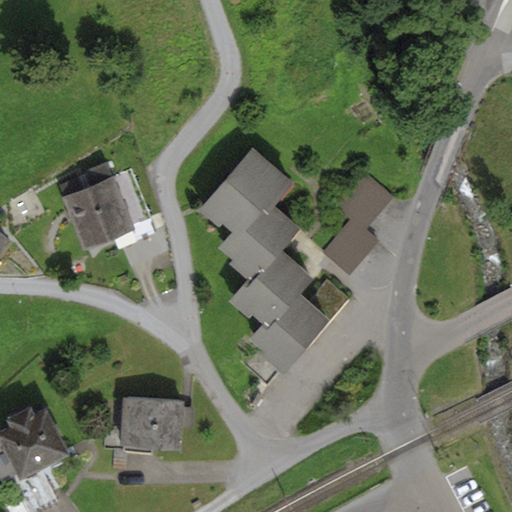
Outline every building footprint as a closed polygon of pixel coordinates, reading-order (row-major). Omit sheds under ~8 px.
[(256,271),(277,246),(296,225),(269,202),(289,180),(252,149),(207,201),(237,227),(223,243),(256,271)] [(62,184),(86,244),(132,225),(106,163),(87,171),(93,185),(83,189),(78,178),(62,184)] [(377,239),(363,227),(391,195),(367,175),(339,208),(351,219),(323,251),(348,272),(377,239)] [(306,350),(350,299),(327,279),(308,301),(295,290),(309,274),(277,246),(256,271),(237,293),(267,319),(254,335),(264,343),(245,366),(268,385),(302,346),(306,350)] [(252,404),(256,406),(262,395),(258,393),(252,404)] [(124,441),(117,441),(116,466),(124,467),(126,442),(179,445),(180,423),(190,424),(191,410),(181,410),(182,400),(127,397),(124,441)] [(22,473),(12,478),(29,511),(34,511),(57,500),(38,464),(66,450),(45,409),(33,415),(30,408),(11,417),(14,425),(1,432),(9,449),(21,471),(22,473)] [(0,472),(4,480),(21,471),(9,449),(0,453),(0,472)]
